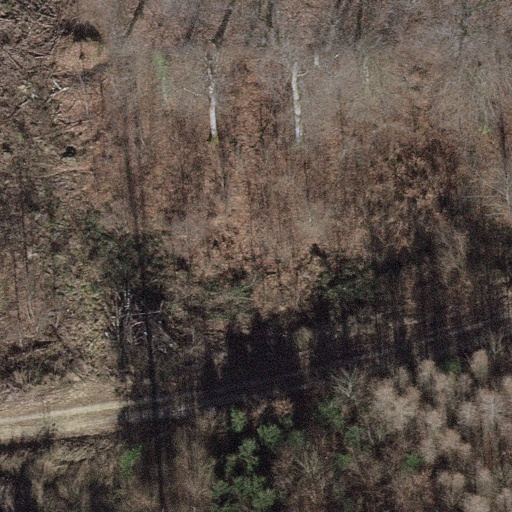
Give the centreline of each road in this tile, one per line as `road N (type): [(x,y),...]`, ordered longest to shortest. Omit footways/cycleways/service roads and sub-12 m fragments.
road 1 (track): [(0,418),(221,387),(511,310)]
road 2 (track): [(494,0),(508,116),(499,206),(450,327)]
